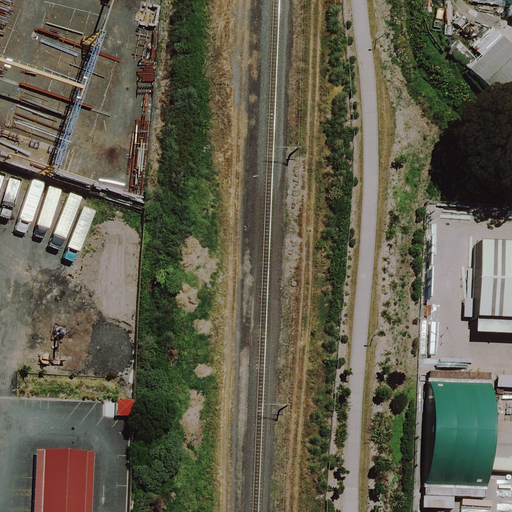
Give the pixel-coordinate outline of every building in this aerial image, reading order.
[(511,57),(497,42),(463,74),(491,103),(511,83),(511,57)] [(511,103),(501,122),(511,128),(511,103)] [(511,252),(471,251),(467,325),(511,326),(511,252)] [(482,405),(453,404),(453,414),(422,413),(420,463),(480,465),(482,405)] [(84,511),(87,455),(31,453),(28,511),(84,511)]
